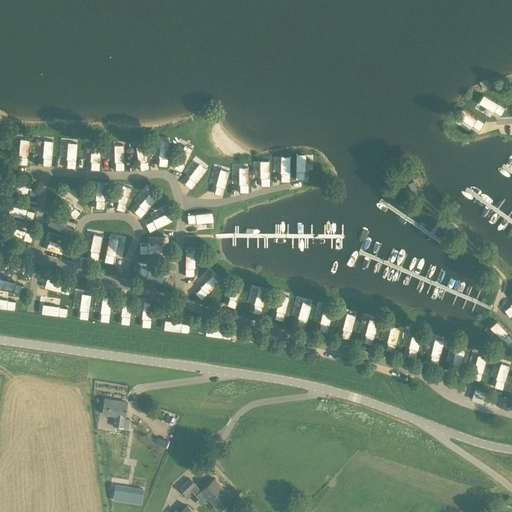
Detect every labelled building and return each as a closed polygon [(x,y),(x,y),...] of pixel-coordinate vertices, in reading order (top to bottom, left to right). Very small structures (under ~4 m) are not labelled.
[(494,123),(507,122),(507,111),(494,111),(494,123)] [(460,134),(471,129),(465,114),(454,119),(460,134)] [(478,115),(479,126),(489,125),(488,114),(478,115)] [(176,131),(165,134),(168,147),(179,145),(176,131)] [(11,138),(11,150),(23,150),(23,139),(11,138)] [(116,156),(117,146),(106,146),(105,156),(116,156)] [(124,157),(133,157),(133,146),(124,146),(124,157)] [(146,156),(155,158),(157,148),(148,146),(146,156)] [(178,168),(193,164),(189,152),(174,157),(178,168)] [(12,170),(21,170),(21,162),(12,162),(12,170)] [(311,178),(321,175),(317,164),(308,167),(311,178)] [(110,183),(110,169),(100,169),(100,182),(110,183)] [(68,179),(69,170),(60,170),(60,179),(68,179)] [(415,170),(404,173),(406,180),(417,178),(415,170)] [(198,172),(186,177),(190,189),(202,185),(198,172)] [(121,174),(121,185),(133,186),(134,174),(121,174)] [(279,174),(268,176),(270,188),(282,186),(279,174)] [(258,179),(247,182),(250,194),(261,191),(258,179)] [(53,183),(52,199),(63,199),(63,183),(53,183)] [(239,184),(229,185),(230,193),(240,192),(239,184)] [(29,202),(46,202),(47,190),(30,189),(29,202)] [(212,189),(212,204),(223,204),(222,189),(212,189)] [(173,225),(173,216),(162,216),(162,225),(173,225)] [(188,225),(187,235),(197,235),(197,226),(188,225)] [(9,226),(7,234),(15,236),(16,227),(9,226)] [(40,233),(31,234),(32,241),(41,240),(40,233)] [(196,255),(196,244),(186,244),(186,255),(196,255)] [(198,261),(185,261),(184,273),(197,274),(198,261)] [(141,265),(137,275),(163,284),(167,274),(141,265)] [(212,302),(217,287),(205,283),(200,298),(212,302)] [(217,304),(227,306),(229,291),(219,289),(217,304)] [(241,311),(254,313),(256,302),(243,300),(241,311)] [(303,314),(300,327),(315,331),(318,318),(303,314)] [(497,315),(493,324),(501,328),(505,319),(497,315)] [(320,333),(332,336),(335,324),(323,322),(320,333)] [(339,325),(339,331),(341,331),(341,337),(353,339),(354,326),(339,325)] [(370,342),(370,332),(362,332),(361,342),(370,342)] [(392,352),(396,337),(385,334),(381,348),(392,352)] [(408,356),(411,345),(401,343),(398,354),(408,356)] [(438,352),(435,366),(444,368),(448,355),(438,352)] [(448,368),(462,374),(466,364),(453,358),(448,368)] [(491,372),(488,384),(498,386),(501,375),(491,372)] [(486,393),(476,390),(474,396),(484,400),(486,393)] [(113,416),(112,426),(124,427),(125,418),(124,418),(127,402),(105,398),(102,415),(113,416)] [(101,436),(118,439),(119,429),(103,426),(101,436)] [(168,440),(158,436),(155,443),(166,447),(168,440)] [(198,498),(196,500),(200,505),(207,498),(218,509),(231,497),(214,478),(202,490),(189,477),(178,487),(186,496),(192,491),(198,498)]
